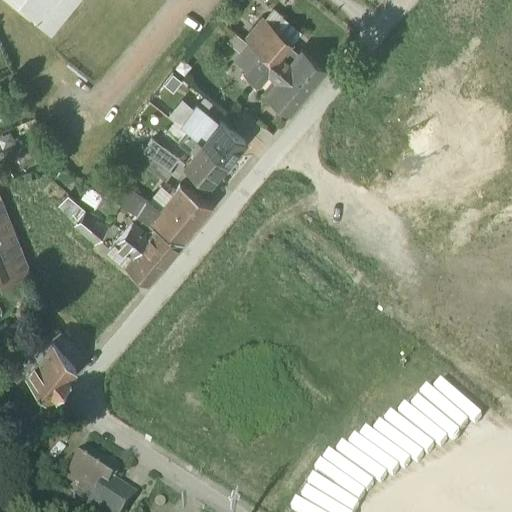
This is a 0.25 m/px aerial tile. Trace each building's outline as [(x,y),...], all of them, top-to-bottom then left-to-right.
[(16,0),(37,15),(38,16),(50,0),(16,0)] [(76,0),(50,0),(38,16),(37,15),(33,20),(50,34),(76,0)] [(293,43),(272,25),(264,35),(254,47),(283,71),(290,62),(284,57),(286,55),(284,54),(290,47),(293,43)] [(264,35),(255,28),(245,39),(254,47),(264,35)] [(283,71),(254,47),(244,59),(250,64),(243,71),(259,84),(268,73),(275,80),(283,71)] [(297,53),(290,47),(284,54),(286,55),(284,57),(290,62),(298,53),(297,53)] [(326,69),(301,48),(297,53),(298,53),(290,62),(283,71),(307,91),(326,69)] [(307,91),(283,71),(275,80),(265,93),(289,113),(307,91)] [(220,121),(218,124),(196,106),(181,124),(186,128),(227,162),(245,141),(220,121)] [(227,162),(186,128),(178,138),(189,147),(191,144),(197,149),(184,164),(210,185),(210,184),(209,184),(227,162)] [(178,158),(152,139),(143,151),(170,169),(178,158)] [(148,202),(97,168),(86,185),(102,194),(120,203),(139,216),(148,222),(159,209),(148,202)] [(159,209),(148,222),(155,226),(182,242),(213,205),(180,184),(159,209)] [(120,203),(102,194),(94,206),(112,217),(120,203)] [(85,210),(68,196),(59,205),(74,223),(85,210)] [(3,204),(0,205),(0,267),(4,277),(29,267),(3,204)] [(108,227),(85,210),(74,223),(95,242),(108,227)] [(145,231),(132,220),(123,230),(140,244),(145,239),(145,231)] [(182,242),(155,226),(145,239),(140,244),(164,264),(182,242)] [(140,244),(123,230),(114,241),(126,251),(131,255),(140,244)] [(126,251),(114,241),(109,248),(120,258),(126,251)] [(164,264),(140,244),(131,255),(124,264),(147,283),(164,264)] [(18,333),(0,340),(0,341),(25,372),(33,362),(27,356),(21,350),(28,343),(18,333)] [(52,339),(37,357),(30,352),(27,356),(33,362),(25,372),(34,385),(49,402),(76,369),(52,339)] [(25,372),(20,367),(11,375),(25,392),(34,385),(25,372)] [(104,465),(84,452),(67,479),(97,499),(101,501),(112,485),(118,475),(118,474),(119,472),(106,463),(104,465)] [(112,485),(101,501),(97,499),(88,511),(125,511),(133,500),(112,485)]
